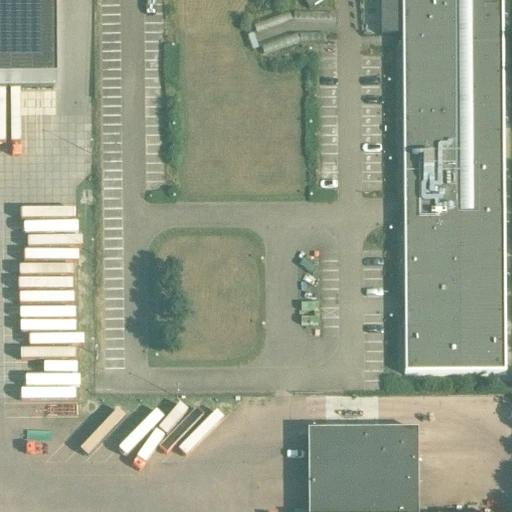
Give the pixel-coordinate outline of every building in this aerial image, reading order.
[(0,0),(0,91),(56,91),(55,0),(0,0)] [(380,0),(380,7),(380,21),(380,29),(380,37),(394,37),(401,37),(403,200),(403,228),(403,298),(404,315),(404,377),(505,376),(502,0),(380,0)] [(76,110),(24,109),(24,120),(76,121),(76,110)] [(75,384),(75,373),(42,372),(42,383),(75,384)] [(417,511),(417,433),(307,434),(307,511),(417,511)] [(478,500),(478,488),(448,487),(448,499),(478,500)]
